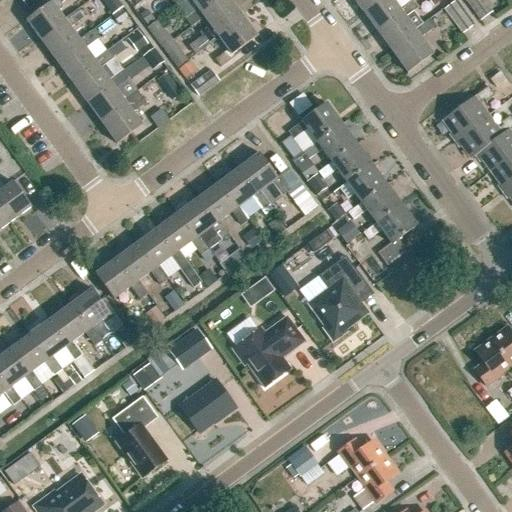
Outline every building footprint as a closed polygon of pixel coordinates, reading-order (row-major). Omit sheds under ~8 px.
[(20,0),(28,10),(40,0),(20,0)] [(50,3),(25,21),(41,42),(66,23),(64,20),(58,12),(61,10),(62,6),(61,5),(66,0),(49,0),(48,1),(50,3)] [(117,0),(102,0),(113,15),(123,7),(117,0)] [(219,0),(192,0),(199,10),(186,20),(191,27),(205,17),(201,13),(219,0)] [(216,33),(241,15),(229,0),(219,0),(201,13),(205,17),(210,25),(200,33),(203,37),(189,47),(195,55),(219,38),(216,33)] [(376,0),(354,0),(362,11),(376,0)] [(399,8),(393,0),(376,0),(362,11),(377,31),(402,13),(399,8)] [(414,30),(405,17),(419,7),(413,0),(411,0),(399,8),(402,13),(377,31),(392,51),(417,33),(414,30)] [(492,12),(483,0),(466,0),(481,20),(492,12)] [(473,27),(455,2),(443,10),(462,35),(473,27)] [(113,15),(112,15),(119,24),(129,16),(123,7),(113,15)] [(66,23),(41,42),(56,62),(81,44),(79,41),(70,29),(83,19),(77,11),(64,20),(66,23)] [(232,54),(256,36),(241,15),(216,33),(219,38),(228,50),(215,60),(220,67),(234,57),(232,54)] [(432,54),(420,38),(434,28),(428,20),(414,30),(417,33),(392,51),(407,72),(432,54)] [(155,38),(162,48),(173,41),(165,31),(155,38)] [(81,44),(56,62),(71,82),(96,64),(94,61),(85,49),(98,39),(93,32),(79,41),(81,44)] [(137,53),(147,45),(138,32),(127,40),(137,53)] [(173,41),(162,48),(169,58),(179,50),(173,41)] [(153,71),(164,62),(154,49),(142,58),(153,71)] [(96,64),(71,82),(86,103),(111,84),(108,80),(113,77),(122,70),(108,51),(94,61),(96,64)] [(185,80),(197,71),(190,62),(178,71),(185,80)] [(111,84),(86,103),(101,123),(126,104),(124,102),(138,92),(122,70),(113,77),(108,80),(111,84)] [(191,86),(199,96),(219,81),(211,70),(191,86)] [(501,92),(510,85),(504,77),(495,84),(501,92)] [(442,121),(456,141),(488,117),(479,104),(483,101),(485,103),(494,96),(488,88),(442,121)] [(126,104),(101,123),(117,145),(142,126),(129,108),(143,98),(138,92),(124,102),(126,104)] [(297,117),(312,107),(303,95),(289,105),(297,117)] [(293,138),(283,146),(294,160),(304,153),(317,143),(318,144),(342,126),(327,105),(289,133),(292,136),(293,138)] [(157,129),(169,121),(161,110),(149,118),(157,129)] [(497,130),(488,117),(456,141),(471,160),(477,155),(509,131),(511,128),(511,120),(509,117),(500,124),(502,126),(497,130)] [(294,160),(292,162),(298,170),(309,162),(310,161),(323,151),(332,163),(333,164),(357,146),(342,126),(318,144),(317,143),(304,153),(294,160)] [(491,173),(511,157),(511,136),(509,131),(477,155),(491,173)] [(332,163),(318,173),(324,181),(337,171),(347,184),(348,185),(372,167),(357,146),(333,164),(332,163)] [(259,154),(238,169),(256,194),(260,191),(270,205),(282,196),(286,193),(290,198),(294,203),(307,193),(302,188),(289,169),(279,176),(277,178),(259,154)] [(511,157),(491,173),(505,192),(511,186),(511,157)] [(309,162),(298,170),(307,182),(318,174),(309,162)] [(372,167),(348,185),(362,204),(387,186),(372,167)] [(238,169),(217,184),(236,209),(239,207),(251,197),(262,211),(269,206),(270,205),(260,191),(256,194),(238,169)] [(316,197),(327,189),(317,175),(306,183),(316,197)] [(0,209),(11,224),(32,208),(13,183),(0,192),(0,209)] [(216,224),(219,221),(232,212),(242,226),(249,221),(239,207),(236,209),(217,184),(197,199),(216,224)] [(362,204),(348,214),(352,220),(354,221),(367,211),(376,224),(377,225),(402,207),(387,186),(362,204)] [(197,199),(177,214),(195,239),(199,236),(209,250),(221,241),(229,235),(219,221),(216,224),(197,199)] [(337,204),(327,211),(335,223),(336,222),(345,216),(337,204)] [(269,206),(262,211),(265,216),(272,210),(269,206)] [(398,241),(416,227),(402,207),(377,225),(376,224),(363,234),(368,241),(382,231),(392,245),(379,255),(388,267),(406,253),(398,241)] [(0,231),(11,224),(0,209),(0,231)] [(177,214),(157,229),(175,254),(179,251),(191,242),(201,256),(209,250),(199,236),(195,239),(177,214)] [(345,216),(336,222),(340,228),(349,222),(352,220),(348,214),(345,216)] [(275,237),(285,230),(277,219),(267,226),(275,237)] [(340,228),(337,231),(346,244),(359,235),(349,222),(340,228)] [(157,229),(136,244),(155,269),(158,266),(171,257),(194,289),(202,283),(179,251),(175,254),(157,229)] [(314,254),(332,241),(326,232),(308,245),(314,254)] [(138,281),(150,272),(160,286),(169,280),(158,266),(155,269),(136,244),(116,259),(135,284),(138,281)] [(242,251),(247,258),(256,252),(250,245),(242,251)] [(209,250),(201,256),(206,262),(213,257),(209,250)] [(328,291),(309,305),(325,327),(323,329),(333,342),(347,332),(345,330),(367,314),(353,295),(366,285),(345,257),(318,277),(328,291)] [(226,275),(238,266),(232,258),(220,266),(226,275)] [(114,299),(130,288),(140,301),(148,295),(138,281),(135,284),(116,259),(95,274),(114,299)] [(282,266),(268,276),(278,289),(292,279),(282,266)] [(208,289),(217,281),(209,270),(199,277),(208,289)] [(263,300),(274,291),(265,279),(254,287),(263,300)] [(115,333),(123,327),(114,313),(110,315),(92,291),(71,306),(89,331),(93,328),(105,319),(115,333)] [(173,293),(165,299),(175,312),(183,306),(173,293)] [(103,341),(93,328),(89,331),(71,306),(51,321),(69,346),(73,343),(85,334),(95,348),(103,341)] [(247,365),(264,389),(290,370),(282,359),(305,343),(287,318),(264,335),(261,330),(233,350),(245,366),(247,365)] [(83,356),(73,343),(69,346),(51,321),(30,336),(49,361),(53,358),(65,349),(75,362),(83,356)] [(182,371),(212,350),(198,329),(168,351),(182,371)] [(511,370),(511,369),(511,337),(506,330),(491,342),(511,370)] [(125,349),(137,340),(130,331),(118,339),(125,349)] [(62,371),(53,358),(49,361),(30,336),(10,351),(28,376),(32,373),(44,364),(54,377),(62,371)] [(486,388),(511,370),(491,342),(475,353),(484,365),(474,372),(486,388)] [(10,351),(0,358),(0,380),(8,391),(12,388),(24,379),(40,402),(47,397),(40,387),(42,386),(32,373),(28,376),(10,351)] [(133,377),(143,390),(161,378),(151,364),(133,377)] [(81,371),(86,378),(94,372),(89,365),(81,371)] [(53,381),(63,395),(74,387),(64,373),(53,381)] [(22,401),(12,388),(8,391),(0,380),(0,396),(4,394),(13,407),(22,401)] [(123,387),(130,397),(137,392),(130,382),(123,387)] [(236,410),(215,382),(180,407),(200,435),(221,420),(236,410)] [(116,444),(142,479),(166,461),(143,429),(157,419),(142,399),(113,420),(125,437),(116,444)] [(497,402),(485,410),(497,427),(508,418),(497,402)] [(72,424),(84,441),(98,432),(85,415),(72,424)] [(147,426),(168,458),(183,449),(162,417),(147,426)] [(355,442),(339,453),(340,455),(327,464),(336,477),(349,468),(357,479),(386,459),(375,443),(362,452),(355,442)] [(317,465),(305,448),(288,461),(291,465),(286,469),(293,479),(298,475),(300,478),(317,465)] [(384,483),(397,475),(386,459),(357,479),(364,489),(353,498),(362,511),(374,503),(375,504),(391,493),(384,483)] [(13,483),(23,476),(16,466),(5,473),(13,483)] [(90,511),(101,504),(82,478),(47,503),(44,499),(33,508),(36,511),(90,511)] [(23,511),(18,503),(5,511),(23,511)]
